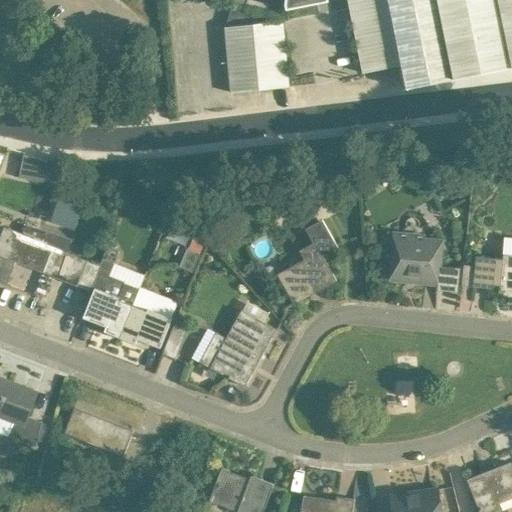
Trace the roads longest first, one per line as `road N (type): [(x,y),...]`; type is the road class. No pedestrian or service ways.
road 1 (residential): [(0,119),(98,143),(511,95)]
road 2 (residential): [(265,432),(317,328),(344,313),(511,331)]
road 3 (residential): [(265,432),(0,328)]
road 4 (residential): [(511,412),(390,451),(315,448),(265,432)]
